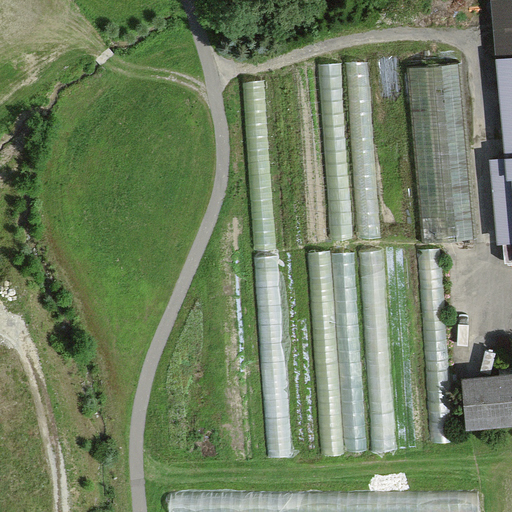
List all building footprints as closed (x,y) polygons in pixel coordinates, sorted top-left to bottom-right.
[(511,0),(492,0),(511,155),(511,0)] [(463,63),(413,67),(427,239),(477,235),(463,63)] [(310,250),(311,275),(331,274),(330,249),(310,250)] [(290,455),(281,255),(259,256),(268,456),(290,455)] [(364,287),(382,288),(384,256),(366,256),(364,287)] [(511,419),(511,371),(507,372),(464,377),(469,425),(511,419)]
